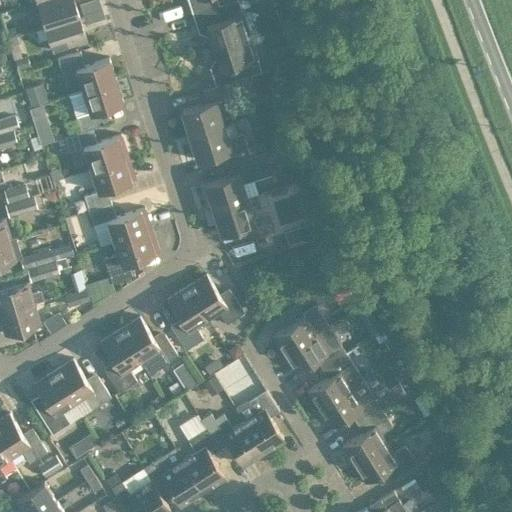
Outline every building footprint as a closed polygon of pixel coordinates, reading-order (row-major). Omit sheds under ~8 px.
[(34,0),(42,23),(76,12),(71,0),(34,0)] [(185,0),(189,11),(216,2),(215,0),(185,0)] [(236,0),(222,0),(216,2),(189,11),(195,29),(202,33),(206,32),(210,44),(246,32),(236,0)] [(84,37),(76,12),(42,23),(42,24),(33,27),(36,37),(45,34),(50,48),(84,37)] [(213,83),(223,80),(258,68),(246,32),(210,44),(214,56),(210,57),(206,64),(213,83)] [(80,88),(113,77),(106,54),(82,62),(77,48),(54,55),(62,80),(76,76),(80,88)] [(66,92),(78,128),(84,126),(100,121),(96,107),(120,99),(113,77),(80,88),(66,92)] [(223,80),(213,83),(200,87),(204,99),(178,108),(186,132),(220,121),(212,97),(228,92),(223,80)] [(12,113),(0,116),(0,129),(16,124),(12,113)] [(224,135),(220,121),(186,132),(194,157),(220,149),(224,161),(247,153),(240,130),(224,135)] [(84,126),(78,128),(62,133),(66,148),(80,144),(87,166),(125,153),(118,131),(89,141),(84,126)] [(0,144),(14,140),(10,128),(0,131),(0,144)] [(81,192),(85,207),(108,199),(103,185),(132,176),(125,153),(87,166),(94,188),(81,192)] [(251,166),(247,153),(224,161),(227,173),(202,181),(210,206),(243,195),(236,170),(251,166)] [(47,172),(31,177),(35,189),(50,185),(47,172)] [(6,199),(25,193),(22,181),(2,187),(6,199)] [(4,201),(7,213),(34,205),(30,193),(4,201)] [(251,219),(243,195),(210,206),(218,230),(243,222),(247,234),(271,227),(267,214),(251,219)] [(113,214),(108,199),(85,207),(90,221),(104,217),(111,239),(149,226),(142,204),(113,214)] [(156,249),(149,226),(111,239),(114,250),(101,255),(109,279),(131,272),(127,258),(156,249)] [(7,235),(0,237),(0,260),(19,255),(12,234),(7,235)] [(22,265),(49,257),(45,246),(18,253),(22,265)] [(29,278),(56,270),(53,258),(26,266),(29,278)] [(325,282),(332,292),(343,284),(348,291),(360,283),(349,267),(325,282)] [(183,283),(204,316),(216,309),(223,320),(241,309),(228,289),(219,295),(203,271),(183,283)] [(0,285),(0,308),(30,300),(40,297),(37,287),(27,290),(24,278),(0,285)] [(204,316),(183,283),(164,296),(179,320),(170,326),(182,346),(200,335),(193,323),(204,316)] [(86,297),(82,285),(63,291),(67,303),(86,297)] [(30,300),(0,308),(0,323),(2,331),(36,321),(30,300)] [(281,351),(314,330),(308,320),(320,313),(314,304),(302,312),(270,333),(281,351)] [(137,313),(117,325),(137,358),(149,351),(156,363),(174,351),(162,332),(152,338),(137,313)] [(126,365),(137,358),(117,325),(97,338),(113,363),(103,369),(116,388),(133,377),(126,365)] [(320,364),(343,350),(332,332),(320,340),(314,330),(281,351),(293,369),(314,355),(320,364)] [(343,350),(320,364),(326,374),(304,387),(316,405),(348,385),(361,377),(343,350)] [(71,400),(82,393),(90,405),(108,394),(95,374),(86,380),(70,355),(50,368),(71,400)] [(213,366),(209,359),(202,364),(206,370),(213,366)] [(71,400),(50,368),(30,380),(40,395),(31,401),(33,406),(36,411),(49,431),(67,419),(59,408),(71,400)] [(316,405),(327,424),(349,410),(354,420),(378,405),(361,377),(348,385),(316,405)] [(233,405),(241,417),(260,448),(280,435),(267,413),(276,407),(263,386),(233,405)] [(181,402),(162,412),(168,425),(187,415),(181,402)] [(383,440),(377,430),(389,422),(378,405),(354,420),(360,429),(339,442),(351,460),(383,440)] [(0,413),(0,443),(7,455),(19,448),(26,460),(44,448),(31,428),(22,434),(6,410),(0,413)] [(198,416),(203,424),(216,445),(226,439),(239,461),(260,448),(241,417),(230,424),(221,411),(212,417),(208,410),(198,416)] [(203,424),(185,436),(193,448),(179,456),(199,486),(221,473),(207,451),(216,445),(203,424)] [(383,440),(351,460),(362,479),(383,465),(389,475),(413,460),(402,442),(389,450),(383,440)] [(199,486),(179,456),(158,470),(150,458),(140,464),(154,485),(163,479),(177,500),(199,486)] [(76,466),(84,477),(91,472),(84,461),(76,466)] [(154,485),(140,464),(119,478),(114,470),(104,477),(122,505),(131,499),(139,511),(158,511),(167,506),(154,485)] [(91,488),(98,483),(91,472),(84,477),(91,488)] [(16,501),(23,511),(28,511),(53,496),(41,478),(7,499),(11,505),(16,501)] [(366,501),(372,511),(370,511),(405,511),(390,487),(366,501)] [(62,511),(53,496),(28,511),(62,511)] [(99,502),(105,511),(108,511),(114,508),(107,497),(99,502)]
